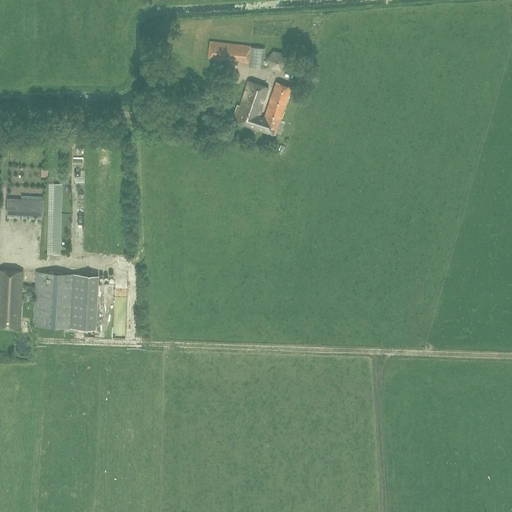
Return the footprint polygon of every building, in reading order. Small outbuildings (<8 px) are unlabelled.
[(248,63),(250,46),(210,41),(210,42),(207,59),(248,63)] [(265,49),(250,46),(248,63),(248,67),(263,69),(265,49)] [(268,87),(248,81),(240,105),(237,104),(231,119),(274,134),(291,87),(276,82),(264,118),(259,116),(261,111),(260,110),(268,87)] [(43,201),(7,199),(6,213),(43,215),(43,201)] [(0,326),(19,328),(22,271),(0,270),(0,326)] [(97,275),(77,274),(36,272),(34,326),(95,329),(97,275)]
